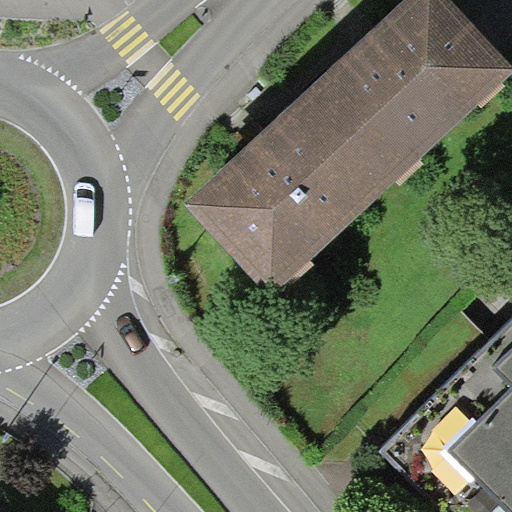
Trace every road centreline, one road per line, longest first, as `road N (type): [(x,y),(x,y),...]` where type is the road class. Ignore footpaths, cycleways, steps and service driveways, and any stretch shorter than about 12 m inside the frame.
road 1 (primary): [(260,511),(143,370),(82,266)]
road 2 (primary): [(0,364),(95,429),(174,511)]
road 3 (residential): [(220,0),(63,126)]
road 4 (primary): [(82,266),(93,193),(63,126)]
